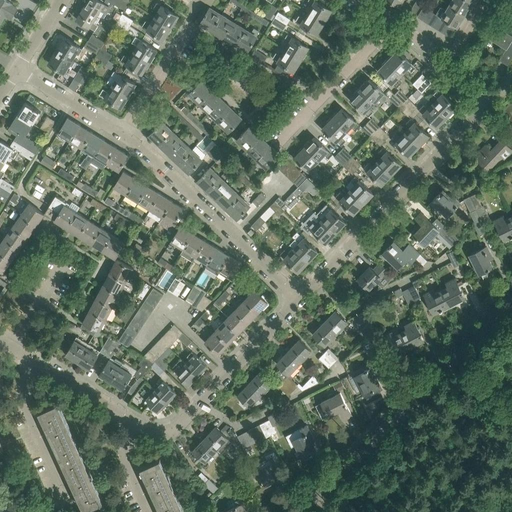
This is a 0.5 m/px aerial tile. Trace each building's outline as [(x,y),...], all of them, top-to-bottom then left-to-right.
[(12,5),(12,4),(5,0),(0,0),(0,23),(7,12),(12,15),(17,8),(12,5)] [(99,0),(87,0),(84,7),(100,17),(104,11),(106,12),(109,7),(104,4),(105,3),(99,0)] [(122,0),(112,0),(111,2),(125,10),(129,4),(122,0)] [(329,17),(328,16),(331,10),(315,0),(308,0),(307,2),(312,6),(309,12),(325,23),(329,17)] [(414,15),(422,2),(419,0),(416,0),(409,12),(414,15)] [(473,3),(468,0),(450,0),(448,5),(464,15),(465,15),(465,14),(472,2),(473,3)] [(157,2),(153,8),(159,11),(155,18),(172,28),(176,22),(174,21),(178,15),(157,2)] [(271,4),(264,15),(270,18),(273,14),(277,7),(271,4)] [(441,6),(436,14),(439,16),(440,17),(444,19),(449,22),(455,26),(457,28),(458,27),(457,27),(464,15),(448,5),(445,9),(441,6)] [(428,9),(423,6),(417,17),(422,20),(428,9)] [(84,7),(76,19),(90,27),(95,30),(98,25),(96,23),(100,17),(84,7)] [(216,11),(210,7),(206,13),(206,12),(205,14),(205,15),(200,23),(213,30),(222,15),(221,16),(215,13),(216,11)] [(248,7),(245,12),(247,13),(252,17),(255,12),(248,7)] [(433,12),(428,9),(422,20),(427,23),(433,12)] [(255,12),(252,17),(259,21),(262,16),(255,12)] [(276,15),(275,17),(287,24),(290,19),(278,12),(276,15)] [(295,21),(316,34),(320,28),(322,29),(325,23),(309,12),(305,18),(299,15),(295,21)] [(432,26),(439,16),(436,14),(433,12),(427,23),(432,26)] [(122,13),(119,19),(129,26),(133,20),(122,13)] [(213,30),(224,37),(232,24),(226,20),(227,18),(222,15),(213,30)] [(432,26),(437,29),(444,19),(440,17),(439,16),(432,26)] [(273,20),(272,23),(283,30),(284,29),(287,24),(275,17),(273,20)] [(145,20),(142,26),(163,39),(167,33),(168,34),(172,28),(155,18),(151,24),(145,20)] [(115,24),(126,31),(129,26),(119,19),(115,24)] [(437,29),(442,32),(449,22),(444,19),(437,29)] [(455,26),(449,22),(442,32),(448,36),(455,26)] [(239,28),(232,24),(224,37),(235,44),(245,29),(240,26),(239,28)] [(511,34),(498,26),(490,38),(509,49),(501,61),(507,65),(511,57),(511,34)] [(245,29),(235,44),(247,51),(252,43),(254,42),(253,41),(259,31),(254,28),(251,33),(250,35),(244,31),(245,29)] [(92,34),(88,40),(101,48),(101,47),(105,42),(92,34)] [(287,34),(284,40),(289,43),(286,49),(302,60),(306,54),(304,53),(308,47),(287,34)] [(136,36),(132,42),(138,46),(134,52),(151,62),(154,56),(153,55),(156,49),(137,37),(136,36)] [(65,37),(57,50),(72,60),(76,53),(79,55),(83,49),(65,37)] [(88,40),(84,46),(97,54),(101,48),(88,40)] [(101,48),(97,54),(108,60),(112,54),(106,50),(101,47),(101,48)] [(267,56),(255,49),(252,55),(264,62),(267,56)] [(276,52),(272,58),(293,71),(297,65),(299,66),(302,60),(286,49),(282,56),(276,52)] [(57,50),(49,63),(67,74),(75,61),(72,60),(57,50)] [(415,67),(398,50),(393,55),(392,54),(387,59),(402,73),(406,68),(411,72),(415,67)] [(124,55),(121,60),(142,73),(145,67),(147,68),(151,62),(134,52),(130,58),(124,55)] [(105,65),(108,60),(97,54),(94,59),(105,65)] [(382,64),(383,65),(378,70),(396,87),(401,83),(396,78),(402,73),(387,59),(382,64)] [(82,65),(74,78),(80,82),(87,71),(88,69),(82,65)] [(114,70),(107,83),(112,86),(113,86),(129,96),(133,90),(131,89),(135,83),(114,70)] [(93,75),(87,71),(80,82),(86,86),(93,75)] [(417,88),(427,78),(422,74),(413,84),(417,88)] [(432,83),(427,78),(417,88),(422,93),(432,83)] [(364,83),(359,88),(374,102),(378,106),(388,96),(370,79),(365,84),(364,83)] [(192,84),(187,91),(199,103),(212,90),(202,80),(195,87),(192,84)] [(103,89),(100,94),(120,107),(124,101),(126,102),(129,96),(113,86),(112,86),(109,92),(103,89)] [(354,93),(355,94),(351,99),(368,116),(373,111),(369,107),(374,102),(359,88),(354,93)] [(389,89),(385,94),(388,96),(390,98),(390,99),(399,107),(403,103),(394,94),(389,89)] [(399,89),(394,94),(403,103),(408,98),(399,89)] [(438,98),(433,103),(448,117),(453,112),(451,111),(456,106),(438,89),(434,94),(438,98)] [(212,90),(199,103),(209,112),(221,99),(212,90)] [(408,98),(403,103),(412,111),(417,107),(408,98)] [(221,99),(209,112),(219,122),(220,120),(231,108),(221,99)] [(25,102),(17,114),(33,124),(41,112),(36,109),(36,108),(34,107),(34,108),(25,102)] [(403,103),(399,107),(408,116),(412,111),(403,103)] [(443,123),(448,117),(433,103),(428,108),(426,106),(424,103),(418,109),(419,109),(437,126),(441,121),(443,123)] [(184,106),(181,109),(187,116),(191,112),(184,106)] [(241,118),(231,108),(220,120),(226,125),(224,127),(229,131),(233,126),(233,127),(235,125),(234,125),(241,118)] [(342,108),(337,113),(336,112),(331,117),(346,131),(351,126),(355,130),(360,125),(342,108)] [(178,113),(175,116),(181,122),(184,118),(178,113)] [(8,130),(16,135),(19,131),(25,135),(26,136),(33,124),(17,114),(8,130)] [(194,115),(191,119),(197,125),(200,121),(194,115)] [(40,128),(48,133),(55,121),(47,116),(40,128)] [(68,117),(58,133),(71,141),(80,125),(68,117)] [(326,122),(328,123),(323,128),(341,145),(345,141),(340,136),(346,131),(331,117),(326,122)] [(371,118),(366,123),(376,132),(380,127),(371,118)] [(411,127),(406,132),(421,146),(425,141),(423,140),(428,135),(411,118),(406,122),(408,124),(411,127)] [(156,127),(150,134),(160,144),(172,131),(162,121),(159,124),(158,126),(157,125),(156,127)] [(200,121),(197,125),(202,130),(206,126),(200,121)] [(188,122),(185,126),(190,131),(194,128),(188,122)] [(366,123),(362,128),(371,137),(376,132),(366,123)] [(80,125),(71,141),(83,148),(93,132),(80,125)] [(241,134),(237,139),(247,149),(260,136),(250,126),(243,133),(242,133),(241,134)] [(380,127),(376,132),(385,141),(389,136),(380,127)] [(194,128),(190,131),(196,137),(200,133),(194,128)] [(210,130),(206,134),(212,140),(216,136),(210,130)] [(172,131),(160,144),(169,153),(181,141),(175,136),(176,135),(172,131)] [(93,132),(83,148),(95,156),(105,140),(93,132)] [(376,132),(371,137),(380,145),(385,141),(376,132)] [(421,146),(406,132),(401,137),(396,132),(391,137),(409,155),(414,150),(415,152),(421,146)] [(260,136),(247,149),(251,153),(253,151),(258,156),(269,145),(260,136)] [(23,146),(35,154),(40,145),(28,137),(27,138),(22,146),(23,146)] [(308,141),(304,145),(318,159),(323,154),(328,159),(332,154),(314,137),(310,142),(308,141)] [(485,145),(474,157),(486,168),(487,169),(493,164),(501,155),(504,158),(511,149),(511,148),(510,147),(501,139),(501,140),(491,150),(485,145)] [(1,140),(0,141),(0,159),(5,162),(9,155),(14,158),(18,150),(14,147),(13,148),(10,146),(1,140)] [(105,140),(95,156),(91,161),(103,169),(107,163),(117,147),(105,140)] [(187,147),(181,141),(169,153),(179,163),(190,151),(192,149),(188,145),(187,147)] [(216,143),(207,153),(211,157),(221,147),(217,143),(216,143)] [(271,163),(273,162),(272,161),(279,154),(269,145),(258,156),(264,162),(262,163),(267,167),(271,163)] [(298,151),(300,152),(295,157),(313,174),(317,169),(313,165),(318,159),(304,145),(298,151)] [(31,160),(35,154),(23,146),(19,152),(31,160)] [(383,156),(378,161),(393,175),(397,170),(396,169),(400,164),(383,146),(378,151),(383,156)] [(117,147),(107,163),(119,170),(129,155),(117,147)] [(221,147),(211,157),(216,162),(225,152),(226,152),(221,147)] [(343,147),(339,152),(348,161),(352,156),(343,147)] [(196,156),(190,151),(179,163),(189,172),(196,165),(196,166),(198,164),(197,164),(202,158),(198,154),(196,156)] [(235,161),(238,158),(232,152),(229,156),(235,161)] [(339,152),(334,157),(343,166),(348,161),(339,152)] [(56,162),(44,155),(40,162),(52,169),(56,162)] [(276,166),(281,170),(289,160),(285,156),(276,166)] [(352,156),(348,161),(357,170),(361,165),(352,156)] [(281,170),(285,174),(294,165),(289,160),(281,170)] [(244,170),(248,167),(242,161),(239,165),(244,170)] [(348,161),(343,166),(352,174),(357,170),(348,161)] [(363,167),(381,184),(386,179),(387,180),(393,175),(378,161),(373,166),(368,161),(363,167)] [(285,174),(289,178),(298,169),(294,165),(285,174)] [(197,180),(208,190),(220,178),(214,173),(215,171),(211,167),(206,172),(205,171),(204,173),(197,180)] [(248,167),(244,170),(250,176),(254,172),(248,167)] [(58,173),(65,177),(68,172),(61,168),(58,173)] [(238,177),(242,173),(236,168),(232,171),(238,177)] [(289,178),(293,182),(302,173),(298,169),(289,178)] [(124,170),(114,186),(127,194),(136,178),(124,170)] [(68,172),(65,177),(71,181),(74,176),(68,172)] [(238,177),(244,182),(247,179),(242,173),(238,177)] [(302,173),(293,182),(298,187),(307,177),(302,173)] [(355,185),(350,190),(365,204),(369,199),(368,198),(373,193),(355,175),(350,180),(355,185)] [(225,180),(221,177),(220,178),(208,190),(217,199),(229,187),(223,182),(225,180)] [(298,187),(293,192),(297,195),(302,190),(303,191),(304,190),(308,190),(313,194),(317,194),(321,190),(320,189),(307,177),(298,187)] [(136,178),(127,194),(139,202),(148,186),(136,178)] [(2,180),(0,183),(0,185),(11,193),(14,187),(15,186),(3,179),(2,180)] [(85,184),(82,188),(89,192),(92,187),(85,183),(85,184)] [(325,183),(320,189),(321,190),(329,198),(335,192),(325,183)] [(0,192),(8,198),(11,193),(0,185),(0,192)] [(148,186),(139,202),(150,209),(160,193),(148,186)] [(92,187),(89,192),(95,196),(98,191),(92,187)] [(235,193),(229,187),(217,199),(227,209),(239,196),(240,195),(236,191),(235,193)] [(78,197),(81,192),(75,188),(72,193),(78,197)] [(335,196),(353,213),(358,208),(359,209),(365,204),(350,190),(345,195),(340,191),(335,196)] [(432,202),(433,201),(448,216),(460,202),(459,202),(455,197),(454,197),(452,199),(443,190),(432,201),(432,202)] [(0,192),(0,199),(5,203),(8,198),(0,192)] [(252,202),(257,206),(266,197),(261,192),(252,202)] [(284,201),(289,206),(291,208),(300,198),(297,195),(293,192),(284,201)] [(15,202),(19,196),(14,193),(10,199),(10,200),(15,202)] [(150,209),(148,214),(160,221),(172,201),(160,193),(150,209)] [(482,206),(476,193),(470,196),(480,218),(485,216),(487,220),(490,218),(483,205),(482,206)] [(49,206),(59,212),(55,219),(55,220),(67,228),(77,212),(79,208),(71,203),(70,205),(66,202),(56,196),(49,206)] [(245,202),(239,196),(227,209),(237,218),(244,211),(244,212),(246,210),(245,210),(250,204),(246,201),(245,202)] [(486,231),(480,218),(470,196),(464,199),(470,211),(469,211),(474,222),(473,224),(478,235),(486,231)] [(105,202),(112,206),(115,201),(108,197),(105,202)] [(279,197),(275,201),(279,205),(283,201),(279,197)] [(93,198),(90,203),(96,207),(99,202),(93,198)] [(159,223),(171,230),(175,224),(174,224),(175,224),(185,208),(172,201),(160,221),(159,223)] [(275,201),(270,206),(275,211),(279,215),(284,210),(279,205),(275,201)] [(99,202),(96,207),(103,211),(106,206),(99,202)] [(20,215),(36,226),(44,214),(29,203),(20,215)] [(326,204),(317,214),(323,219),(337,233),(341,228),(340,227),(345,222),(326,204)] [(59,212),(49,206),(45,213),(55,219),(59,212)] [(275,211),(270,206),(260,216),(266,221),(275,211)] [(125,209),(122,213),(129,217),(132,212),(125,208),(125,209)] [(0,216),(0,218),(4,221),(8,214),(3,211),(0,216)] [(314,211),(304,222),(325,242),(330,237),(332,238),(337,233),(323,219),(317,214),(314,211)] [(67,228),(79,235),(89,219),(77,212),(67,228)] [(144,219),(132,212),(129,217),(141,225),(144,219)] [(413,234),(425,246),(440,230),(421,212),(415,218),(422,225),(414,234),(413,234)] [(117,213),(114,218),(121,222),(124,217),(117,213)] [(28,237),(36,226),(20,215),(13,227),(28,237)] [(256,230),(266,221),(260,216),(251,225),(256,230)] [(504,239),(511,235),(511,217),(511,216),(505,219),(503,216),(494,220),(504,239)] [(124,217),(121,222),(127,226),(130,221),(124,217)] [(101,227),(89,219),(79,235),(91,243),(101,227)] [(193,233),(181,225),(171,241),(183,249),(193,233)] [(19,249),(28,237),(13,227),(4,239),(19,249)] [(91,243),(103,250),(113,235),(101,227),(91,243)] [(446,227),(439,233),(442,236),(452,245),(459,239),(446,227)] [(314,257),(312,256),(317,251),(297,232),(292,236),(295,239),(290,243),(309,262),(314,257)] [(192,261),(195,256),(205,240),(193,233),(183,249),(180,254),(192,261)] [(103,250),(115,258),(125,242),(113,235),(103,250)] [(4,239),(0,245),(0,252),(11,260),(19,249),(4,239)] [(205,240),(195,256),(207,264),(217,248),(205,240)] [(415,258),(423,265),(427,260),(409,243),(403,250),(393,241),(382,253),(398,268),(407,258),(411,262),(415,258)] [(133,248),(140,252),(144,247),(137,243),(133,248)] [(304,267),(309,262),(290,243),(280,254),(298,271),(302,266),(304,267)] [(489,259),(492,257),(486,245),(469,254),(479,273),(493,266),(489,259)] [(150,251),(144,247),(140,252),(147,257),(150,251)] [(207,264),(219,271),(229,255),(217,248),(207,264)] [(447,253),(452,262),(454,265),(460,262),(454,250),(447,253)] [(0,270),(3,272),(11,260),(0,252),(0,270)] [(219,271),(232,279),(242,263),(229,255),(219,271)] [(161,258),(158,263),(164,267),(167,262),(161,258)] [(117,259),(109,272),(126,281),(133,268),(117,259)] [(388,283),(390,282),(394,277),(384,267),(381,264),(376,269),(374,267),(372,269),(369,266),(358,278),(370,289),(378,281),(383,286),(384,286),(388,283)] [(179,276),(182,270),(174,265),(170,271),(179,276)] [(109,272),(103,285),(119,294),(126,281),(109,272)] [(240,275),(234,281),(239,285),(244,279),(240,275)] [(168,290),(173,293),(180,281),(175,278),(168,290)] [(448,286),(441,290),(449,305),(465,297),(463,294),(463,293),(462,291),(461,291),(458,285),(458,284),(455,278),(446,282),(448,286)] [(414,285),(408,288),(414,300),(420,298),(415,287),(421,284),(418,279),(412,282),(414,285)] [(185,284),(180,281),(173,293),(178,296),(185,284)] [(146,283),(142,289),(147,293),(151,286),(146,283)] [(103,285),(96,297),(113,306),(119,294),(103,285)] [(163,294),(153,287),(150,293),(160,299),(163,294)] [(193,288),(185,300),(197,308),(205,295),(193,288)] [(400,288),(394,291),(397,296),(403,293),(408,304),(414,300),(408,288),(402,291),(400,288)] [(147,293),(142,289),(138,296),(142,299),(147,293)] [(254,289),(244,300),(257,313),(262,308),(264,309),(271,302),(263,294),(261,296),(254,289)] [(434,313),(449,305),(441,290),(435,293),(433,289),(424,294),(434,313)] [(225,291),(219,296),(223,300),(229,295),(225,291)] [(157,304),(160,299),(150,293),(147,297),(157,304)] [(212,300),(205,295),(197,308),(202,311),(212,300)] [(218,306),(223,300),(219,296),(214,302),(218,306)] [(106,319),(113,306),(96,297),(89,310),(106,319)] [(153,309),(157,304),(147,297),(144,302),(153,309)] [(248,323),(257,313),(244,300),(234,310),(248,323)] [(144,302),(140,307),(150,314),(153,309),(144,302)] [(126,313),(131,317),(135,310),(130,307),(126,313)] [(140,307),(137,312),(147,318),(150,314),(140,307)] [(83,323),(97,330),(100,332),(106,319),(89,310),(83,323)] [(238,333),(248,323),(234,310),(224,321),(238,333)] [(335,310),(324,322),(336,333),(347,322),(335,310)] [(209,315),(205,311),(200,317),(204,321),(209,315)] [(374,329),(364,311),(358,314),(368,332),(374,329)] [(137,312),(134,317),(144,323),(147,318),(137,312)] [(368,332),(358,314),(352,317),(362,337),(368,332)] [(134,317),(131,322),(141,328),(144,323),(134,317)] [(200,317),(195,322),(199,326),(204,321),(200,317)] [(228,344),(238,333),(224,321),(214,331),(228,344)] [(407,329),(400,333),(408,348),(424,340),(422,336),(421,333),(420,334),(414,321),(405,325),(407,329)] [(137,333),(141,328),(131,322),(128,326),(137,333)] [(324,322),(313,333),(325,344),(336,333),(324,322)] [(83,323),(80,328),(94,335),(96,331),(97,330),(83,323)] [(170,328),(179,337),(183,333),(174,324),(170,328)] [(137,333),(128,326),(126,329),(124,331),(134,338),(137,333)] [(179,337),(170,328),(166,332),(175,341),(178,338),(179,337)] [(124,331),(121,337),(131,343),(134,338),(124,331)] [(218,354),(228,344),(214,331),(205,341),(218,354)] [(171,345),(175,341),(166,332),(162,337),(171,345)] [(393,356),(408,348),(400,333),(394,336),(392,332),(383,336),(393,356)] [(187,346),(192,341),(183,333),(179,337),(178,338),(187,346)] [(66,354),(78,361),(88,344),(76,337),(66,354)] [(102,348),(107,351),(114,340),(109,337),(102,348)] [(121,337),(118,341),(128,347),(131,343),(121,337)] [(166,350),(169,347),(171,345),(162,337),(157,341),(166,350)] [(289,350),(300,362),(311,351),(299,339),(289,350)] [(114,340),(107,351),(98,366),(103,369),(99,374),(111,381),(121,365),(121,364),(115,360),(114,362),(109,359),(110,358),(115,350),(119,344),(113,341),(114,340)] [(157,341),(153,346),(162,354),(166,350),(157,341)] [(100,351),(88,344),(78,361),(89,368),(100,351)] [(149,350),(158,358),(162,354),(153,346),(149,350)] [(155,362),(164,370),(167,367),(162,362),(173,351),(169,347),(166,350),(162,354),(158,358),(155,362)] [(328,348),(323,353),(334,363),(338,358),(328,348)] [(143,356),(143,357),(153,363),(155,362),(158,358),(149,350),(143,356)] [(283,380),(283,381),(293,390),(298,385),(287,375),(300,362),(289,350),(283,356),(281,355),(277,360),(278,361),(277,362),(283,368),(282,370),(282,369),(277,374),(283,380)] [(190,359),(186,363),(198,375),(207,365),(192,351),(187,356),(190,359)] [(329,368),(334,363),(323,353),(319,358),(329,368)] [(142,366),(133,375),(139,378),(141,376),(150,367),(153,363),(143,357),(138,364),(142,366)] [(172,368),(174,370),(189,384),(198,375),(186,363),(181,358),(172,368)] [(355,374),(348,377),(356,393),(362,390),(364,394),(363,394),(364,396),(365,396),(364,395),(368,393),(370,396),(370,395),(370,394),(381,388),(374,375),(375,374),(381,372),(380,371),(375,361),(375,360),(368,363),(368,364),(369,364),(370,368),(365,371),(355,375),(355,374)] [(159,375),(164,370),(155,362),(153,363),(150,367),(159,375)] [(111,381),(123,389),(132,373),(128,371),(128,369),(121,365),(111,381)] [(316,379),(302,366),(292,376),(306,390),(316,379)] [(260,371),(249,382),(261,394),(272,382),(260,371)] [(139,378),(131,386),(128,392),(134,395),(145,380),(141,376),(139,378)] [(159,385),(155,390),(167,402),(176,392),(161,377),(156,382),(159,385)] [(288,395),(293,390),(283,381),(278,386),(288,395)] [(249,382),(238,394),(250,405),(257,398),(260,401),(264,396),(261,394),(249,382)] [(341,382),(336,385),(339,390),(344,387),(341,382)] [(151,387),(147,391),(144,389),(140,393),(158,411),(167,402),(155,390),(151,387)] [(340,410),(340,411),(345,419),(352,416),(340,392),(340,393),(322,402),(321,402),(323,405),(318,408),(317,408),(322,419),(323,419),(323,418),(328,416),(329,417),(329,416),(340,410)] [(55,444),(73,435),(58,402),(39,411),(39,412),(40,411),(46,424),(45,425),(48,431),(49,430),(55,444)] [(276,432),(270,419),(260,424),(266,437),(276,432)] [(260,424),(250,430),(256,442),(266,437),(260,424)] [(302,458),(303,459),(317,451),(316,451),(311,440),(314,439),(313,438),(307,426),(307,425),(302,428),(287,436),(290,442),(294,440),(303,458),(302,458)] [(221,453),(232,442),(227,437),(216,426),(205,438),(221,453)] [(256,442),(250,430),(243,433),(250,445),(256,442)] [(244,448),(250,445),(243,433),(237,436),(244,448)] [(73,435),(55,444),(61,457),(60,458),(63,464),(64,463),(70,477),(88,468),(73,435)] [(221,453),(205,438),(190,454),(197,461),(198,460),(197,460),(201,456),(205,461),(216,449),(221,454),(221,453)] [(269,465),(256,472),(264,486),(275,481),(277,483),(284,479),(275,462),(278,461),(274,452),(265,456),(266,459),(269,465)] [(151,487),(157,500),(175,491),(160,459),(141,467),(141,468),(142,468),(148,480),(147,481),(150,487),(151,487)] [(88,468),(70,477),(76,490),(75,490),(78,496),(79,496),(85,509),(84,509),(84,510),(103,501),(88,468)] [(204,483),(214,493),(219,488),(209,478),(204,483)] [(184,511),(175,491),(157,500),(162,511),(184,511)] [(243,511),(249,509),(243,497),(236,501),(238,505),(224,511),(243,511)]
